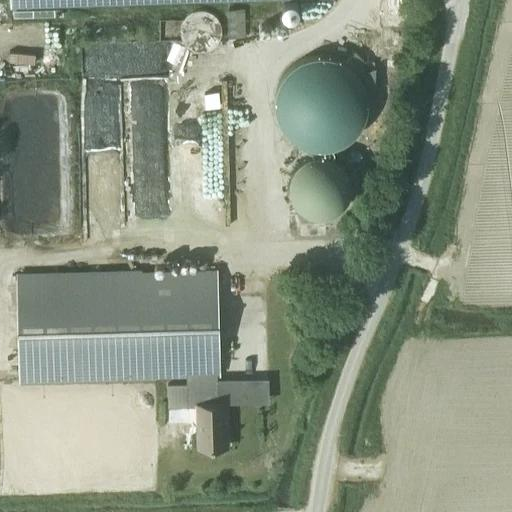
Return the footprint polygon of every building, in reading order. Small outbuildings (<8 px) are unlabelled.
[(244,8),(227,8),(228,35),(244,35),(244,8)] [(167,32),(181,32),(180,16),(166,17),(167,32)] [(315,93),(286,121),(299,135),(342,126),(336,119),(342,113),(336,106),(333,92),(346,80),(337,70),(343,68),(335,60),(324,62),(308,77),(309,77),(313,94),(315,93)] [(136,102),(158,103),(158,83),(137,83),(136,102)] [(348,151),(348,159),(360,160),(360,152),(348,151)] [(306,213),(354,198),(339,153),(292,168),(306,213)] [(197,446),(227,445),(226,405),(226,401),(217,402),(216,380),(216,374),(219,374),(216,269),(17,275),(19,379),(186,374),(186,383),(167,383),(168,406),(196,405),(197,446)] [(268,379),(216,380),(217,402),(226,401),(226,405),(269,404),(268,379)]
